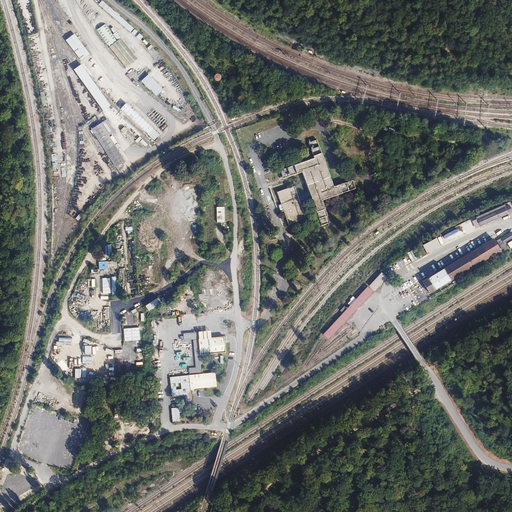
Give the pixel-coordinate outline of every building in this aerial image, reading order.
[(97,5),(140,40),(143,36),(101,1),(97,5)] [(96,29),(124,68),(136,59),(116,31),(113,33),(105,23),(96,29)] [(80,61),(89,55),(73,33),(64,40),(80,61)] [(147,74),(140,81),(155,97),(163,90),(147,74)] [(153,141),(160,134),(116,95),(112,99),(121,107),(118,110),(153,141)] [(154,109),(148,115),(159,127),(165,121),(154,109)] [(113,168),(124,162),(114,144),(116,143),(111,135),(114,133),(106,119),(90,129),(113,168)] [(124,126),(119,131),(130,142),(135,138),(124,126)] [(145,147),(147,145),(139,136),(134,141),(136,143),(139,141),(145,147)] [(333,188),(316,140),(307,143),(312,160),(280,171),(282,180),(301,174),(321,227),(329,223),(321,203),(355,190),(352,180),(333,188)] [(294,186),(276,192),(286,225),(304,219),(294,186)] [(469,218),(472,228),(511,215),(508,205),(469,218)] [(215,207),(215,223),(224,223),(224,207),(215,207)] [(511,240),(511,234),(510,232),(500,240),(500,239),(495,242),(501,251),(506,248),(504,246),(511,240)] [(500,253),(493,239),(420,283),(428,297),(500,253)] [(434,239),(421,246),(425,254),(439,246),(434,239)] [(98,272),(98,268),(115,268),(114,260),(98,261),(98,269),(90,269),(90,272),(98,272)] [(368,286),(374,292),(387,279),(380,273),(368,286)] [(116,295),(115,277),(101,277),(101,295),(116,295)] [(354,311),(356,313),(374,293),(366,286),(355,299),(352,297),(346,303),(349,305),(322,336),(328,341),(354,311)] [(139,327),(123,327),(123,341),(140,340),(139,327)] [(201,373),(200,354),(224,352),(223,336),(209,337),(209,330),(182,332),(183,340),(191,339),(193,357),(194,357),(195,367),(188,368),(189,375),(169,376),(171,397),(184,396),(185,406),(192,406),(191,389),(216,387),(215,372),(201,373)] [(96,354),(96,346),(90,346),(90,345),(82,345),(83,354),(96,354)] [(125,355),(117,355),(116,364),(125,364),(125,355)] [(85,368),(74,368),(74,378),(86,377),(85,368)] [(179,421),(179,407),(171,407),(171,421),(179,421)]
